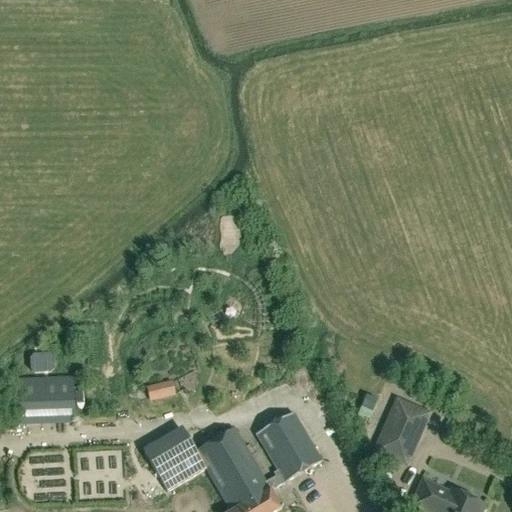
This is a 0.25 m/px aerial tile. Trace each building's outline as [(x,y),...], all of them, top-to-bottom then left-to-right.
[(84,362),(83,400),(108,400),(109,362),(84,362)] [(234,377),(215,384),(219,394),(238,387),(234,377)] [(64,395),(16,398),(17,417),(65,415),(64,395)] [(372,454),(406,469),(419,440),(405,434),(416,409),(397,400),(372,454)] [(234,427),(195,450),(207,469),(206,469),(232,511),(230,511),(272,511),(281,507),(271,489),(321,459),(292,411),(255,433),(279,473),(266,480),(234,427)] [(17,511),(109,511),(195,464),(171,421),(130,444),(125,436),(10,500),(17,511)] [(36,460),(23,462),(25,476),(38,473),(36,460)] [(482,511),(485,507),(452,491),(451,493),(424,480),(411,506),(422,511),(482,511)]
